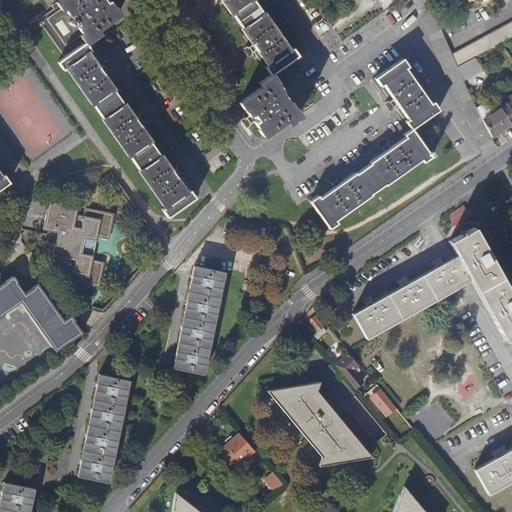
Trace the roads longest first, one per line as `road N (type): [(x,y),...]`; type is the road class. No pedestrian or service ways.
road 1 (residential): [(105,511),(280,315),(511,151)]
road 2 (residential): [(0,425),(82,359),(239,176),(245,156)]
road 3 (residential): [(245,156),(340,92),(281,0)]
road 4 (residential): [(245,156),(136,0)]
